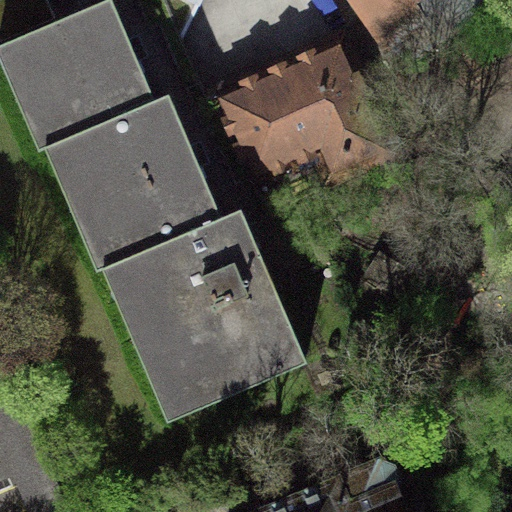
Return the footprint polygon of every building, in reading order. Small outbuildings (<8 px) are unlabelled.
[(0,0),(0,56),(57,33),(43,0),(0,0)] [(168,19),(181,40),(201,0),(137,0),(149,29),(168,19)] [(375,0),(388,19),(389,18),(417,57),(499,0),(375,0)] [(98,17),(0,58),(0,75),(37,164),(43,162),(95,285),(102,282),(164,429),(302,371),(274,303),(242,228),(220,237),(193,173),(166,109),(153,114),(131,63),(110,12),(98,17)] [(278,66),(213,94),(266,215),(337,184),(333,177),(392,151),(342,37),(278,66)] [(0,490),(13,485),(25,511),(61,511),(0,364),(0,490)] [(351,511),(339,484),(275,511),(402,511),(394,493),(351,511)]
